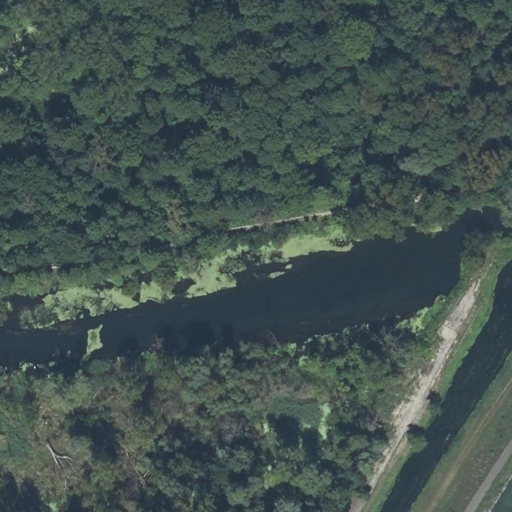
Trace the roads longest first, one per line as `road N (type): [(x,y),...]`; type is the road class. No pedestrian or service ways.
road 1 (track): [(511,164),(467,194),(274,218),(91,266),(0,277)]
road 2 (track): [(511,379),(431,511)]
